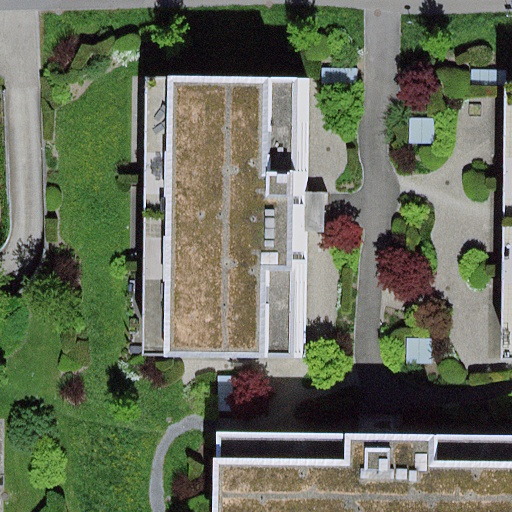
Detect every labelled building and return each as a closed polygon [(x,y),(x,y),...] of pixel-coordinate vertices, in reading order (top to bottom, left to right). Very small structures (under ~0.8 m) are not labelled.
[(357,69),(323,70),(324,85),(358,84),(357,69)] [(508,71),(474,71),(474,87),(508,87),(508,71)] [(318,80),(167,78),(162,357),(314,360),(316,210),(318,80)] [(437,119),(410,119),(410,144),(438,143),(437,119)] [(238,511),(511,511),(511,439),(238,439),(238,511)]
